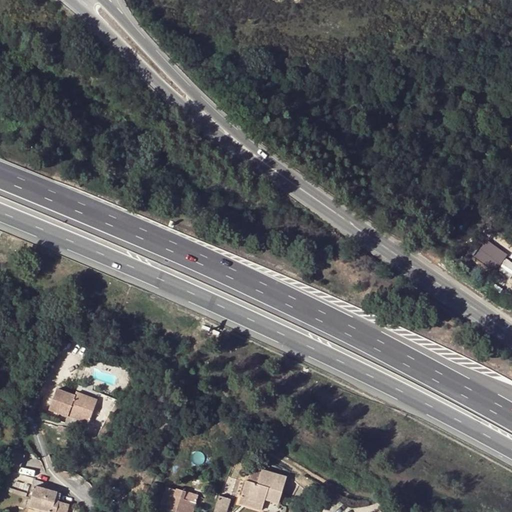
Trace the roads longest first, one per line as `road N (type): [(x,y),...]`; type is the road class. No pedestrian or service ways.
road 1 (motorway): [(511,398),(151,217),(0,156)]
road 2 (motorway): [(0,231),(299,350),(511,455)]
road 3 (tertiary): [(511,332),(274,170)]
road 4 (tertiary): [(78,7),(206,125),(274,170)]
road 5 (tertiary): [(274,170),(103,0)]
